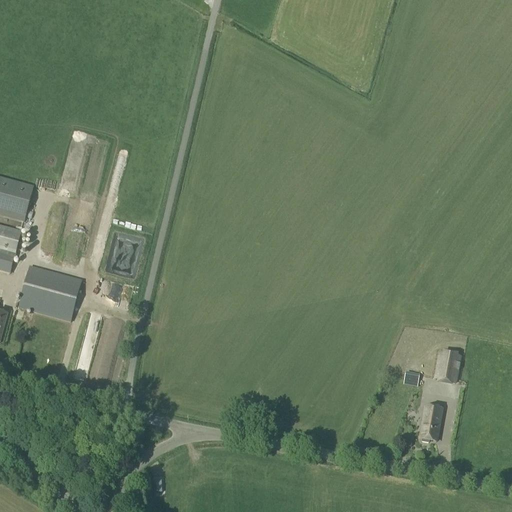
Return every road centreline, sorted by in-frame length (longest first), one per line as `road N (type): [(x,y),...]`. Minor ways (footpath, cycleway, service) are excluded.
road 1 (tertiary): [(209,433),(511,490)]
road 2 (tertiary): [(209,433),(0,383)]
road 3 (tertiary): [(110,511),(121,485),(159,449),(209,433)]
